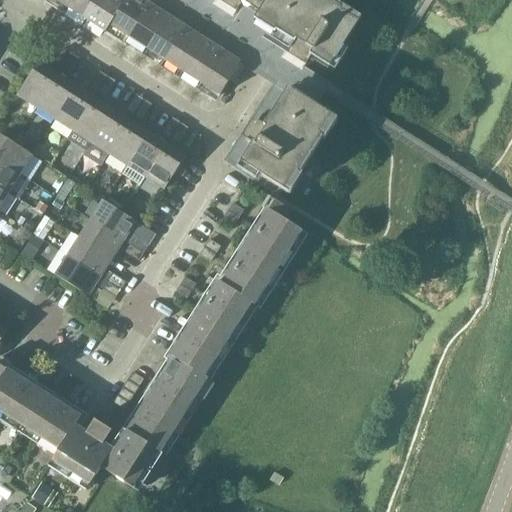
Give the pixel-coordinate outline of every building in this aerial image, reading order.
[(54,0),(69,9),(74,0),(54,0)] [(87,20),(99,0),(74,0),(69,9),(87,20)] [(126,2),(126,1),(125,1),(125,0),(99,0),(87,20),(106,32),(110,26),(114,19),(115,19),(126,1),(126,2)] [(110,26),(128,38),(149,5),(141,0),(125,0),(125,1),(126,1),(126,2),(126,1),(115,19),(114,19),(110,26)] [(228,0),(240,7),(244,0),(247,0),(263,10),(269,0),(228,0)] [(360,21),(326,0),(269,0),(263,10),(298,32),(289,48),(309,61),(314,52),(332,64),(360,21)] [(146,50),(155,36),(167,16),(149,5),(128,38),(146,50)] [(164,61),(173,47),(180,36),(186,28),(167,16),(155,36),(146,50),(164,61)] [(180,36),(173,47),(164,61),(183,73),(198,48),(204,40),(186,28),(180,36)] [(204,40),(198,48),(183,73),(201,84),(210,71),(222,51),(204,40)] [(62,69),(72,54),(64,49),(54,64),(62,69)] [(222,51),(210,71),(201,84),(220,96),(241,63),(222,51)] [(72,54),(62,69),(69,74),(79,59),(72,54)] [(38,64),(17,96),(36,108),(57,76),(38,64)] [(325,93),(330,86),(330,84),(300,65),(284,89),(289,93),(267,127),(258,122),(245,142),(254,147),(243,165),(285,193),(333,118),(316,107),(325,93)] [(98,92),(108,77),(100,72),(91,88),(98,92)] [(36,108),(55,120),(76,87),(57,76),(36,108)] [(108,77),(98,92),(106,97),(115,82),(108,77)] [(55,120),(73,132),(94,99),(76,87),(55,120)] [(135,116),(144,100),(137,96),(127,111),(135,116)] [(68,139),(86,151),(91,143),(112,111),(94,99),(73,132),(68,139)] [(144,100),(135,116),(142,121),(152,105),(144,100)] [(130,122),(112,111),(91,143),(109,155),(130,122)] [(171,139),(181,124),(173,119),(163,134),(171,139)] [(109,155),(127,167),(148,134),(130,122),(109,155)] [(181,124),(171,139),(179,144),(188,129),(181,124)] [(8,130),(5,135),(15,141),(18,136),(8,130)] [(148,134),(127,167),(122,175),(140,187),(146,178),(167,146),(148,134)] [(0,162),(20,175),(32,156),(0,135),(0,162)] [(19,136),(16,142),(23,147),(27,141),(19,136)] [(146,178),(165,190),(186,158),(167,146),(146,178)] [(0,187),(9,193),(20,175),(0,162),(0,187)] [(80,186),(82,171),(66,169),(65,185),(80,186)] [(0,206),(9,193),(0,187),(0,206)] [(174,359),(151,395),(111,458),(71,433),(81,418),(7,371),(12,364),(1,357),(0,359),(0,412),(59,450),(52,461),(91,485),(101,468),(132,488),(156,451),(160,454),(208,379),(204,377),(251,305),(254,306),(302,232),(286,222),(292,212),(268,197),(262,208),(268,212),(222,284),(219,283),(207,302),(171,357),(174,359)] [(64,204),(57,200),(53,206),(60,210),(64,204)] [(103,201),(91,221),(124,241),(136,222),(103,201)] [(40,203),(35,209),(43,214),(48,208),(40,203)] [(228,212),(239,219),(244,211),(233,204),(228,212)] [(239,219),(228,212),(223,219),(234,226),(239,219)] [(21,217),(17,224),(21,226),(26,220),(21,217)] [(45,217),(33,235),(43,242),(55,223),(45,217)] [(29,221),(25,227),(32,231),(35,225),(29,221)] [(79,239),(112,260),(124,241),(91,221),(79,239)] [(44,242),(34,236),(23,253),(32,259),(44,242)] [(131,246),(144,254),(149,247),(135,238),(131,246)] [(68,257),(100,278),(112,260),(79,239),(68,257)] [(205,248),(216,255),(221,247),(210,241),(205,248)] [(144,254),(131,246),(126,253),(139,262),(144,254)] [(216,255),(205,248),(200,256),(211,263),(216,255)] [(68,257),(56,276),(88,297),(100,278),(68,257)] [(107,282),(121,291),(126,283),(112,274),(107,282)] [(181,285),(192,293),(197,285),(186,278),(181,285)] [(121,291),(107,282),(103,290),(116,298),(121,291)] [(192,293),(181,285),(176,293),(187,300),(192,293)] [(2,298),(0,301),(0,318),(10,303),(2,298)] [(30,375),(39,361),(31,356),(23,370),(30,375)] [(39,361),(30,375),(38,379),(47,366),(39,361)] [(128,381),(139,388),(144,380),(133,373),(128,381)] [(67,398),(75,384),(68,380),(59,393),(67,398)] [(123,389),(134,396),(139,388),(128,381),(123,389)] [(75,384),(67,398),(74,403),(83,389),(75,384)] [(118,396),(129,403),(134,396),(123,389),(118,396)] [(129,403),(118,396),(113,404),(124,411),(129,403)] [(276,474),(271,481),(280,486),(284,479),(276,474)] [(1,485),(0,486),(0,494),(7,499),(12,492),(1,485)] [(43,485),(34,499),(44,506),(54,492),(43,485)]
